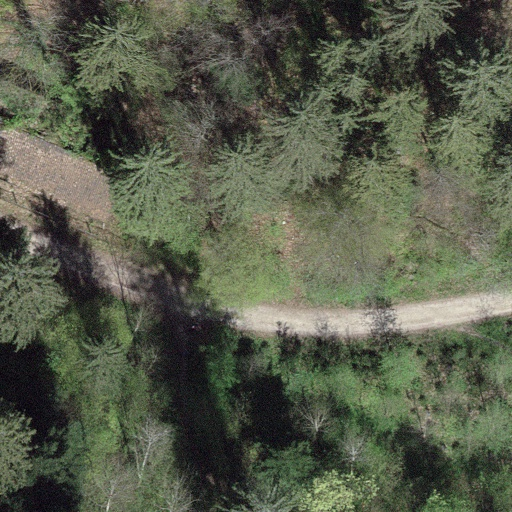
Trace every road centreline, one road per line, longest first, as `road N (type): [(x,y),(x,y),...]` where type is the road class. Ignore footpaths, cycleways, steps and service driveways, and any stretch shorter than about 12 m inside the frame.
road 1 (track): [(511,300),(348,322),(185,302)]
road 2 (track): [(185,302),(0,230)]
